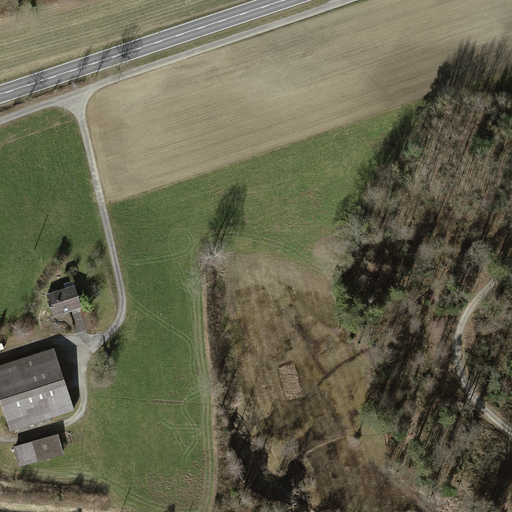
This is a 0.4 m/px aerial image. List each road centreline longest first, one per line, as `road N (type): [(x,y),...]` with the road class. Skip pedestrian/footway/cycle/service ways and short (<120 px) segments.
road 1 (track): [(0,120),(344,0)]
road 2 (secondary): [(290,0),(0,98)]
road 3 (track): [(80,348),(107,332),(122,301),(73,94)]
road 4 (track): [(511,250),(472,293),(457,351),(462,378),(511,429)]
road 5 (track): [(80,348),(77,413),(17,439),(0,437)]
